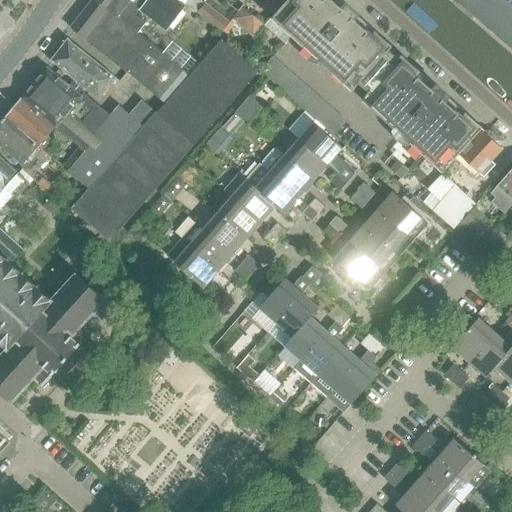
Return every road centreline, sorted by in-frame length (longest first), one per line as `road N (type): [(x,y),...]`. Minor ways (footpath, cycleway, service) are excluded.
road 1 (residential): [(373,0),(511,122)]
road 2 (residential): [(420,383),(413,345),(476,267)]
